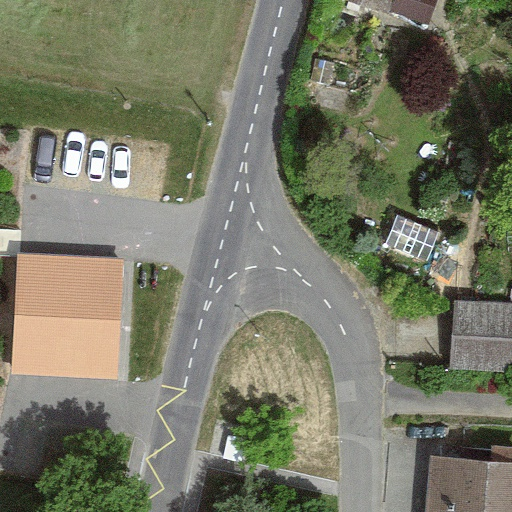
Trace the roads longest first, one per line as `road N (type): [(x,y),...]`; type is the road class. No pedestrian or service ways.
road 1 (residential): [(366,511),(364,401),(332,291),(227,235)]
road 2 (tertiary): [(154,511),(227,235)]
road 3 (tertiary): [(227,235),(289,0)]
road 4 (unknown): [(364,401),(511,407)]
